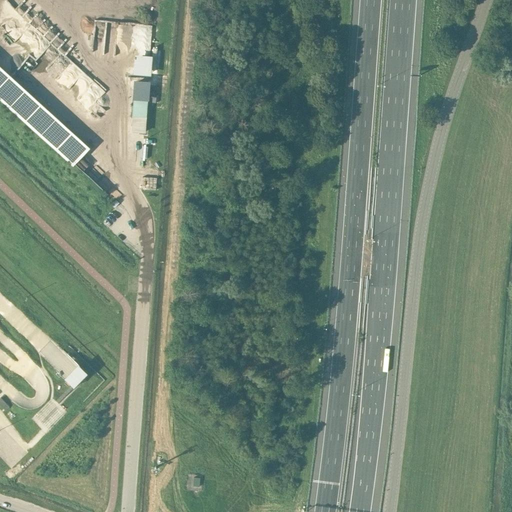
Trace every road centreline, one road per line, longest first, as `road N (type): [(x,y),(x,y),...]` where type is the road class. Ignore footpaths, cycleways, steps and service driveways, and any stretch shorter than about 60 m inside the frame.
road 1 (unclassified): [(387,511),(431,167),(486,0)]
road 2 (motorway): [(356,511),(402,0)]
road 3 (motorway): [(369,0),(324,511)]
